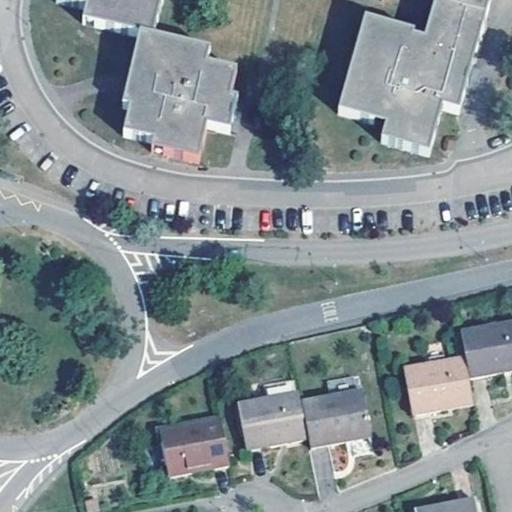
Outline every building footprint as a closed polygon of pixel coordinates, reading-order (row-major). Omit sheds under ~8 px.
[(140,37),(153,40),(162,0),(57,0),(57,3),(85,10),(83,23),(140,37)] [(511,0),(436,0),(435,6),(486,21),(491,0),(511,0)] [(471,71),(486,21),(435,6),(424,43),(413,39),(414,37),(365,23),(340,115),(386,128),(382,143),(429,156),(442,111),(459,115),(471,71)] [(209,54),(153,40),(140,37),(123,109),(130,112),(124,137),(154,145),(152,152),(199,163),(207,129),(230,134),(232,127),(237,102),(231,100),(236,74),(207,67),(209,54)] [(511,325),(460,335),(470,381),(504,375),(504,371),(508,370),(511,369),(511,325)] [(472,403),(464,360),(403,372),(412,418),(446,411),(446,408),(451,407),(472,403)] [(370,436),(362,393),(357,394),(353,379),(327,384),(331,400),(303,406),(312,450),(347,444),(347,441),(350,440),(370,436)] [(283,446),(303,442),(307,441),(298,395),(295,396),(292,380),(259,387),(262,402),(237,407),(246,450),(271,445),(272,449),(283,446)] [(229,469),(220,422),(159,435),(168,478),(190,473),(194,472),(195,476),(229,469)] [(477,511),(475,501),(441,507),(441,511),(477,511)]
